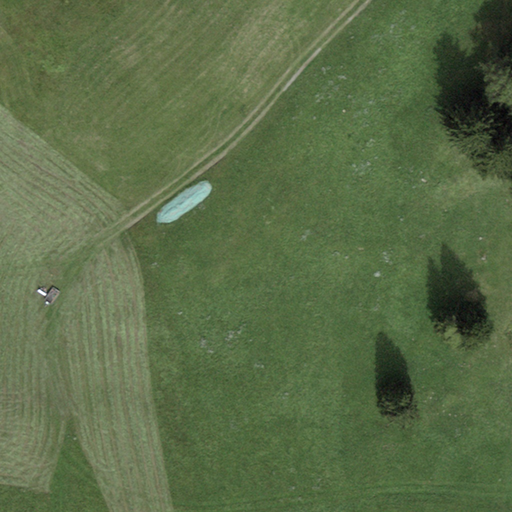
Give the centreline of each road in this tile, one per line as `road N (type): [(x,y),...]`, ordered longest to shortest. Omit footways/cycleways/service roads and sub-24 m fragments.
road 1 (track): [(71,266),(261,114),(365,0)]
road 2 (track): [(71,266),(50,350),(53,511)]
